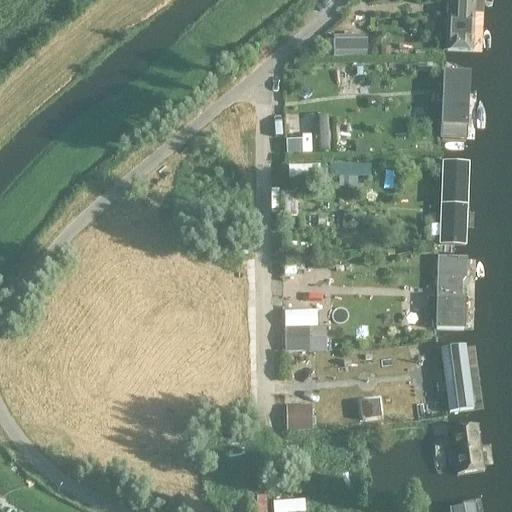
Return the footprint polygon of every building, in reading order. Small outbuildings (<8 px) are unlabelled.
[(483,0),(446,0),(444,55),(482,57),(483,0)] [(333,38),(333,43),(333,59),(366,59),(366,38),(333,38)] [(466,79),(444,78),(439,153),(462,154),(466,79)] [(320,115),(317,151),(328,152),(331,116),(320,115)] [(286,155),(301,155),(301,142),(286,142),(286,155)] [(316,166),(316,177),(338,178),(356,178),(369,178),(369,166),(316,166)] [(467,167),(439,166),(437,250),(466,251),(467,167)] [(295,196),(285,196),(284,220),(294,221),(295,196)] [(476,263),(437,262),(435,336),(474,337),(476,263)] [(324,328),(284,329),(285,353),(325,352),(324,328)] [(459,351),(439,353),(447,421),(467,418),(459,351)] [(377,402),(359,404),(361,421),(379,419),(377,402)] [(286,408),(287,432),(311,431),(310,407),(286,408)] [(479,429),(443,434),(451,486),(486,481),(479,429)]
